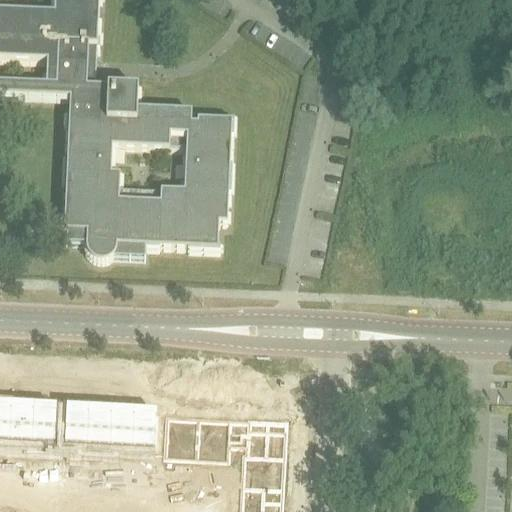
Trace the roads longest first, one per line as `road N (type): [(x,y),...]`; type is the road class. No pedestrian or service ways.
road 1 (tertiary): [(329,334),(0,321)]
road 2 (residential): [(0,372),(327,395)]
road 3 (tertiary): [(511,341),(329,334)]
